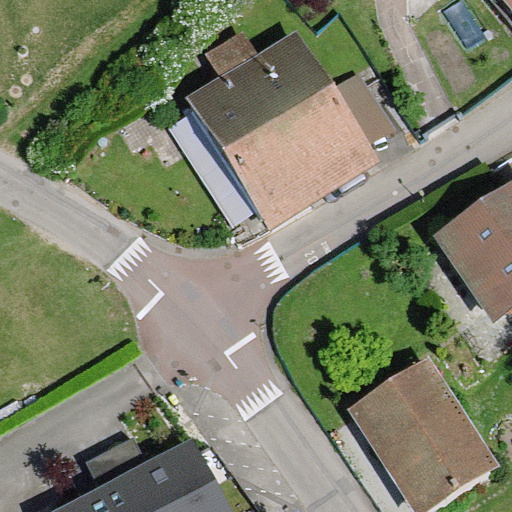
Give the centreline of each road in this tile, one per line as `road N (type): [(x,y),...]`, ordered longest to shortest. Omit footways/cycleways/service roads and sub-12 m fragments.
road 1 (residential): [(200,328),(511,125)]
road 2 (unclassified): [(200,328),(109,240),(0,169)]
road 3 (unclassified): [(341,511),(200,328)]
